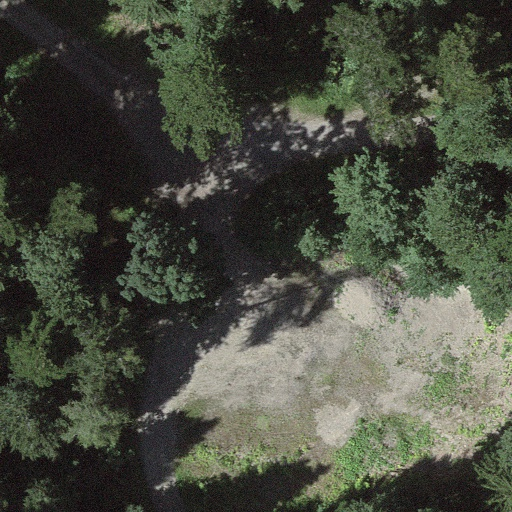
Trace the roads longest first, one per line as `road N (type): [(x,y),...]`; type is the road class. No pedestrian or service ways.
road 1 (track): [(0,1),(41,44),(205,125),(350,140),(511,117)]
road 2 (track): [(169,511),(148,395),(205,125)]
road 3 (track): [(325,137),(509,0)]
